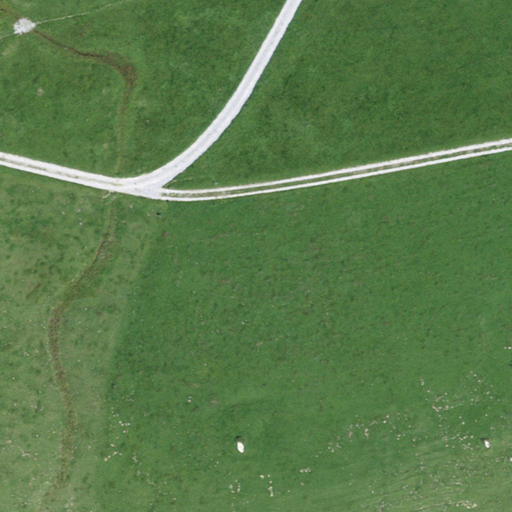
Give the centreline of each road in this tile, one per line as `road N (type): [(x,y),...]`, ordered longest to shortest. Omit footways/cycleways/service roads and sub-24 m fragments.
road 1 (track): [(511,143),(218,194),(121,187)]
road 2 (track): [(294,0),(208,142),(121,187)]
road 3 (track): [(121,187),(0,158)]
